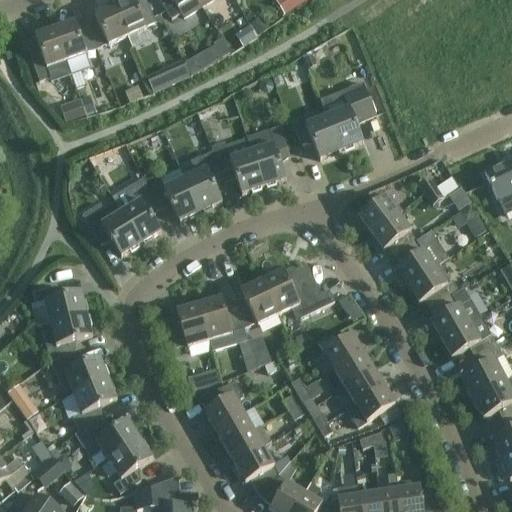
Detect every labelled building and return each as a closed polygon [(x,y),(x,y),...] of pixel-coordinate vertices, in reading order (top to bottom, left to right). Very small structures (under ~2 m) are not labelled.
[(133,1),(113,9),(127,40),(132,52),(152,43),(146,30),(156,26),(145,2),(144,0),(136,0),(133,2),(133,1)] [(195,0),(157,0),(171,23),(181,17),(184,21),(202,10),(195,0)] [(195,0),(202,10),(218,0),(195,0)] [(297,0),(283,0),(276,5),(283,16),(300,5),(297,0)] [(488,0),(452,0),(478,37),(503,20),(488,0)] [(511,0),(488,0),(503,20),(511,13),(511,0)] [(423,4),(378,22),(389,50),(434,32),(423,4)] [(127,40),(113,9),(94,18),(97,23),(87,28),(97,52),(108,47),(108,48),(127,40)] [(263,18),(250,26),(256,35),(269,27),(263,18)] [(97,52),(87,28),(77,31),(74,26),(55,33),(66,64),(71,77),(88,71),(89,67),(85,56),(97,52)] [(249,28),(239,34),(245,43),(255,37),(249,28)] [(434,32),(389,50),(400,77),(444,59),(434,32)] [(66,64),(55,33),(35,40),(37,45),(26,49),(39,85),(50,81),(52,84),(71,77),(66,64)] [(221,41),(213,45),(221,58),(229,53),(221,41)] [(311,57),(304,60),(310,72),(317,69),(311,57)] [(444,59),(400,77),(411,104),(455,86),(444,59)] [(302,63),(293,67),(298,78),(299,78),(307,74),(302,63)] [(161,72),(144,79),(152,97),(169,90),(161,72)] [(137,86),(125,92),(130,104),(143,98),(137,86)] [(320,104),(327,120),(341,155),(363,146),(355,127),(376,118),(363,86),(320,104)] [(88,97),(80,100),(86,117),(94,114),(88,97)] [(79,100),(60,107),(67,124),(85,117),(79,100)] [(341,155),(327,120),(307,128),(303,120),(292,125),(301,148),(312,144),(320,164),(341,155)] [(282,136),(272,139),(270,133),(247,141),(263,191),(286,184),(279,164),(290,160),(282,136)] [(263,191),(247,141),(246,141),(251,155),(231,162),(228,154),(214,158),(223,182),(235,178),(241,198),(263,191)] [(225,145),(211,150),(213,155),(214,158),(228,154),(227,150),(226,148),(225,145)] [(213,187),(223,182),(214,158),(213,155),(199,161),(205,173),(185,182),(201,216),(222,206),(213,187)] [(511,171),(509,165),(484,176),(504,218),(511,214),(511,171)] [(201,216),(185,182),(180,172),(160,181),(161,183),(148,189),(160,212),(170,207),(179,226),(201,216)] [(429,182),(419,188),(433,209),(443,202),(429,182)] [(150,218),(160,212),(148,189),(136,197),(140,205),(121,216),(141,248),(161,236),(150,218)] [(371,237),(401,214),(390,199),(386,202),(385,201),(358,221),(371,237)] [(141,248),(121,216),(110,223),(100,207),(82,218),(100,248),(110,243),(121,260),(141,248)] [(471,209),(461,215),(467,224),(477,218),(471,209)] [(402,215),(401,214),(371,237),(383,254),(388,251),(395,260),(416,244),(409,235),(410,234),(398,218),(402,215)] [(432,235),(416,244),(395,260),(401,269),(396,272),(407,290),(439,269),(439,268),(449,261),(432,235)] [(511,272),(501,255),(489,263),(502,284),(511,278),(511,272)] [(451,286),(439,269),(407,290),(419,307),(424,304),(430,313),(452,299),(459,295),(452,285),(451,286)] [(283,275),(262,285),(278,318),(291,312),(293,317),(293,316),(295,320),(300,322),(311,317),(334,306),(328,294),(321,297),(310,275),(309,272),(302,270),(299,272),(299,271),(285,278),(283,275)] [(278,318),(262,285),(241,295),(245,303),(235,308),(244,332),(256,326),(257,328),(278,318)] [(32,308),(37,330),(50,327),(86,318),(81,295),(60,300),(57,290),(33,296),(36,307),(32,308)] [(463,293),(459,295),(452,299),(430,313),(435,323),(430,326),(441,344),(479,321),(463,293)] [(244,332),(235,308),(224,311),(221,302),(199,308),(209,345),(232,338),(231,336),(244,332)] [(209,345),(199,308),(176,315),(179,324),(167,327),(174,352),(186,349),(187,351),(209,345)] [(50,328),(41,330),(47,351),(50,365),(75,357),(72,346),(92,341),(86,318),(50,327),(50,328)] [(497,349),(491,338),(481,321),(479,321),(441,344),(451,362),(469,352),(475,361),(497,349)] [(323,356),(334,374),(363,356),(352,338),(323,356)] [(503,360),(497,349),(475,361),(480,371),(461,381),(472,402),(506,384),(495,364),(503,360)] [(345,391),(373,373),(363,356),(334,374),(345,391)] [(80,369),(75,357),(50,365),(60,389),(69,386),(73,397),(108,383),(99,361),(80,369)] [(277,365),(264,370),(268,378),(280,373),(277,365)] [(215,373),(190,382),(195,395),(220,385),(215,373)] [(356,408),(384,391),(373,373),(345,391),(356,408)] [(32,399),(43,396),(37,377),(26,380),(32,399)] [(511,380),(506,384),(472,402),(483,422),(502,413),(507,423),(511,420),(511,380)] [(299,382),(291,387),(297,397),(305,392),(299,382)] [(117,404),(108,383),(73,397),(81,417),(73,420),(79,436),(102,424),(97,412),(117,404)] [(243,416),(236,404),(243,400),(236,388),(203,400),(210,411),(204,415),(214,433),(243,416)] [(356,408),(347,414),(358,432),(367,426),(379,419),(394,409),(395,409),(384,391),(356,408)] [(311,401),(305,392),(297,397),(303,407),(311,401)] [(291,400),(282,405),(288,415),(297,409),(291,400)] [(28,402),(17,410),(27,424),(38,416),(28,402)] [(303,419),(297,409),(288,415),(294,424),(303,419)] [(394,409),(379,419),(385,428),(400,419),(394,409)] [(253,434),(243,416),(214,433),(224,451),(253,434)] [(312,422),(318,431),(326,426),(321,416),(312,422)] [(511,433),(492,441),(501,462),(511,457),(511,420),(507,423),(511,433)] [(108,464),(140,443),(127,424),(109,435),(102,424),(79,436),(75,438),(90,461),(102,454),(108,464)] [(389,432),(394,441),(408,434),(403,425),(389,432)] [(332,436),(326,426),(318,431),(324,441),(332,436)] [(264,452),(253,434),(224,451),(235,468),(264,452)] [(34,435),(25,442),(31,449),(40,443),(34,435)] [(381,436),(370,440),(373,449),(384,446),(381,436)] [(373,449),(370,440),(359,444),(362,453),(373,449)] [(153,463),(140,443),(108,464),(121,482),(113,487),(120,498),(141,484),(135,474),(153,463)] [(45,452),(36,459),(43,468),(52,461),(45,452)] [(278,479),(289,466),(286,463),(274,470),(264,452),(235,468),(245,487),(250,484),(259,498),(278,479)] [(511,457),(501,462),(510,484),(511,483),(511,457)] [(7,470),(0,461),(0,488),(5,484),(12,494),(31,479),(18,462),(7,470)] [(35,479),(45,490),(63,475),(54,463),(35,479)] [(295,511),(304,497),(287,487),(296,471),(289,466),(278,479),(259,498),(272,510),(270,511),(295,511)] [(401,511),(399,493),(396,477),(388,479),(390,487),(378,489),(379,496),(381,511),(401,511)] [(418,483),(398,486),(397,477),(396,477),(399,493),(401,511),(434,511),(431,490),(420,492),(420,490),(419,490),(418,483)] [(191,511),(191,508),(177,509),(175,481),(135,496),(136,510),(136,511),(191,511)] [(69,485),(59,495),(72,508),(82,498),(69,485)] [(321,507),(317,504),(321,497),(319,491),(310,486),(304,497),(295,511),(329,511),(330,505),(322,506),(321,507)] [(381,511),(379,496),(358,499),(360,511),(381,511)] [(56,511),(36,498),(26,511),(56,511)] [(360,511),(358,499),(338,502),(338,504),(330,505),(329,511),(360,511)]
